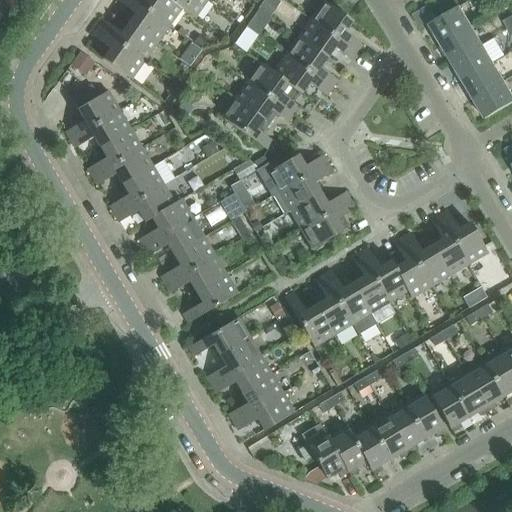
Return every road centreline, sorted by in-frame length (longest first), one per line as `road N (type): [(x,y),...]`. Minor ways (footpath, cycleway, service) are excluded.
road 1 (tertiary): [(73,0),(19,81),(19,126),(218,461),(238,478),(321,511)]
road 2 (residential): [(404,47),(345,127),(338,150),(367,201),(381,210),(470,167)]
road 3 (residential): [(365,511),(511,425)]
road 4 (residential): [(470,167),(404,47)]
